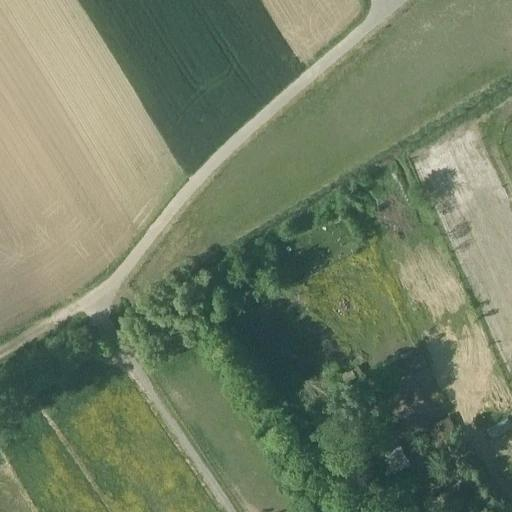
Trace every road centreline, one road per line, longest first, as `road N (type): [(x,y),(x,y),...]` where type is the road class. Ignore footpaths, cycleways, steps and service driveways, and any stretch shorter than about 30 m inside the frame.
road 1 (track): [(91,307),(189,186),(386,16)]
road 2 (track): [(227,511),(91,307)]
